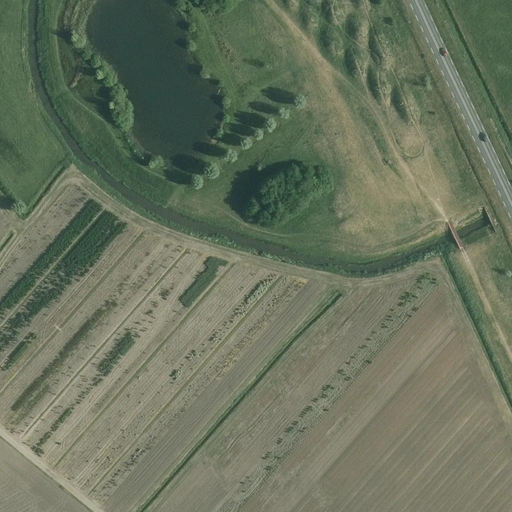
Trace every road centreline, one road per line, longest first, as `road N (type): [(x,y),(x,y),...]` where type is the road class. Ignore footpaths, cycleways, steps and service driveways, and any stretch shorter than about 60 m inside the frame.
road 1 (track): [(272,0),(381,112),(443,202)]
road 2 (primary): [(511,207),(414,0)]
